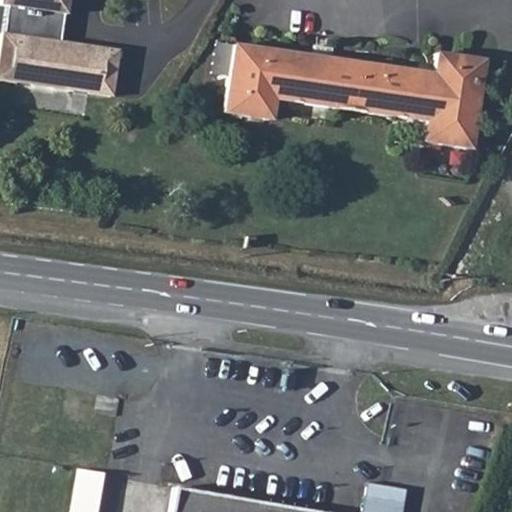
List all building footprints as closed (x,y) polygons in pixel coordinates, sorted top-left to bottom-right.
[(0,33),(0,80),(110,96),(116,50),(58,42),(63,0),(0,0),(0,4),(4,6),(1,34),(0,33)] [(433,54),(430,74),(231,45),(221,112),(268,119),(271,99),(423,121),(420,142),(467,149),(480,61),(433,54)] [(97,511),(102,472),(75,469),(71,511),(97,511)] [(403,511),(406,488),(366,484),(362,511),(403,511)] [(169,496),(166,511),(306,511),(291,510),(231,500),(170,491),(169,496)]
